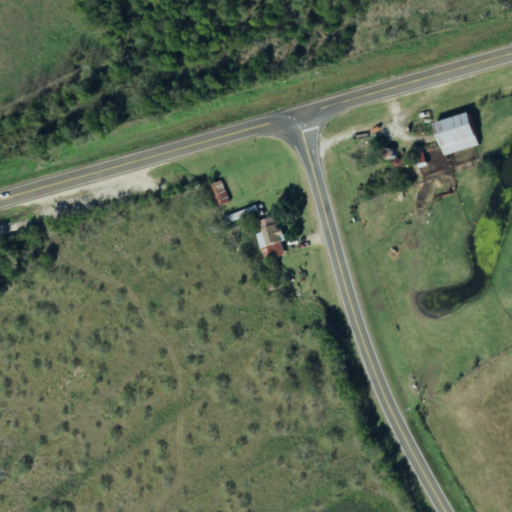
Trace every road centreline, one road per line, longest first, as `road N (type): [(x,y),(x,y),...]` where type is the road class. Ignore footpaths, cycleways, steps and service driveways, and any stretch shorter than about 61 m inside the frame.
road 1 (secondary): [(448,511),(348,291),(290,121)]
road 2 (secondary): [(290,121),(0,203)]
road 3 (secondary): [(290,121),(511,53)]
